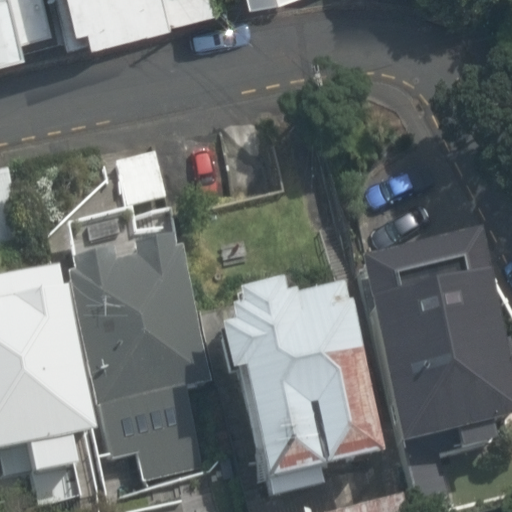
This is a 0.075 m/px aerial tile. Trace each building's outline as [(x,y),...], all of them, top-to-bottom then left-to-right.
[(50,27),(44,0),(0,0),(0,56),(26,51),(23,33),(50,27)] [(208,6),(206,0),(68,0),(72,16),(84,13),(88,32),(208,6)] [(249,0),(252,9),(293,0),(249,0)] [(110,159),(119,198),(164,189),(155,149),(110,159)] [(15,169),(0,172),(0,215),(25,209),(15,169)] [(470,241),(351,268),(392,444),(444,432),(449,456),(495,445),(489,422),(511,417),(470,241)] [(164,249),(60,273),(89,401),(102,398),(121,482),(184,468),(163,377),(192,370),(164,249)] [(46,268),(0,279),(0,451),(16,448),(22,473),(61,463),(53,429),(84,421),(46,268)] [(200,337),(212,386),(232,381),(257,481),(370,453),(330,290),(292,284),(208,304),(216,333),(200,337)]
